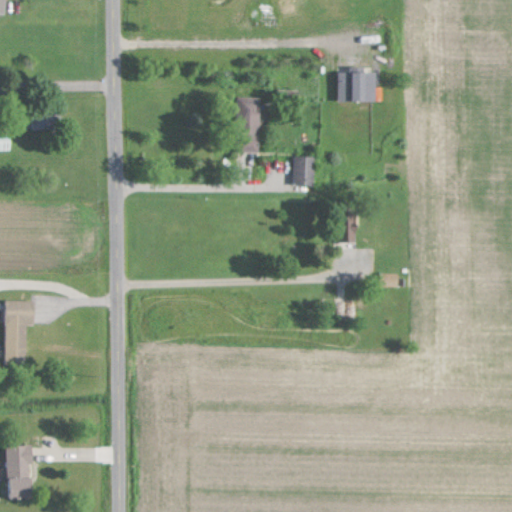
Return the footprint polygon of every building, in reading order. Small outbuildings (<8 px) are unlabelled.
[(338,99),(375,99),(375,70),(338,70),(338,99)] [(259,150),(259,96),(235,96),(235,150),(259,150)] [(55,108),(25,108),(25,128),(55,128),(55,108)] [(0,149),(8,150),(8,134),(0,133),(0,149)] [(314,184),(314,155),(293,155),(293,184),(314,184)] [(356,244),(356,210),(333,210),(333,244),(356,244)] [(398,285),(398,272),(380,272),(380,285),(398,285)] [(34,300),(5,299),(5,355),(27,355),(27,324),(33,324),(34,300)] [(32,498),(31,444),(6,444),(7,499),(32,498)]
